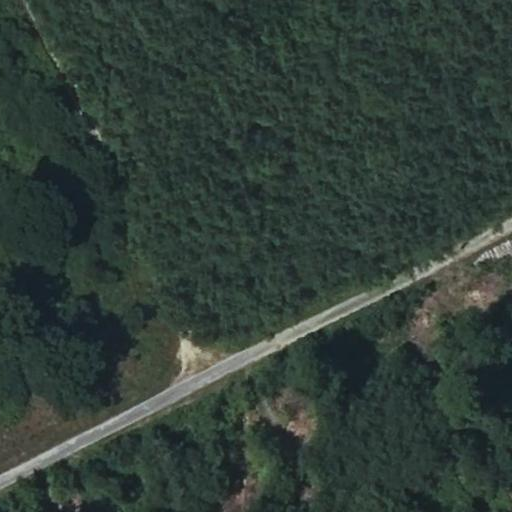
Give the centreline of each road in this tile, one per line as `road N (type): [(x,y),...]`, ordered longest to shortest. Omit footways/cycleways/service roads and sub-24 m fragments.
road 1 (track): [(211,376),(26,0)]
road 2 (track): [(211,376),(511,225)]
road 3 (track): [(0,484),(211,376)]
